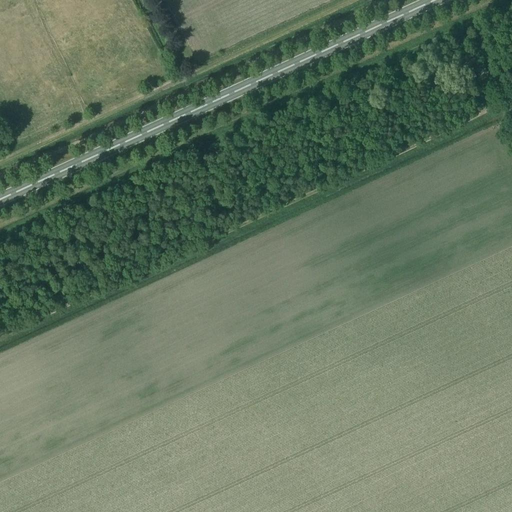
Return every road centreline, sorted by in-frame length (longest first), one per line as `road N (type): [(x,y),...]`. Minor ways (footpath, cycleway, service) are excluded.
road 1 (trunk): [(0,200),(436,0)]
road 2 (track): [(0,159),(345,0)]
